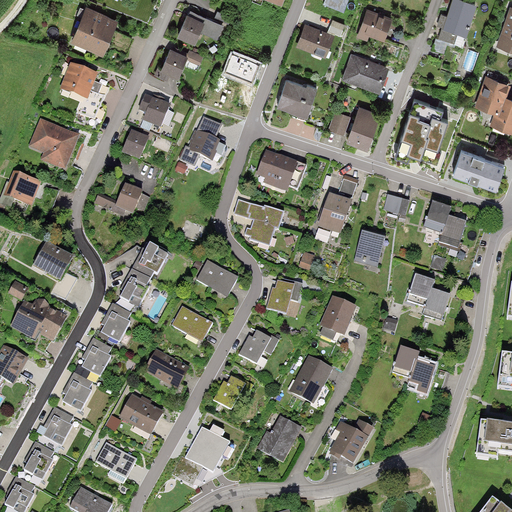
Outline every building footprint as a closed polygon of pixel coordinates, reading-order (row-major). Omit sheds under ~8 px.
[(348,0),(326,0),(324,5),(344,12),(348,0)] [(477,6),(459,0),(453,0),(447,17),(441,15),(437,27),(442,28),(438,40),(463,48),(477,6)] [(511,7),(498,48),(511,52),(511,7)] [(85,8),(71,44),(104,57),(119,21),(85,8)] [(393,19),(368,11),(359,37),(369,40),(371,35),(386,39),(393,19)] [(231,17),(218,13),(216,19),(229,24),(231,17)] [(205,22),(188,14),(178,36),(196,44),(205,22)] [(344,24),(332,21),(329,31),(341,35),(344,24)] [(335,36),(306,25),(298,48),(327,58),(335,36)] [(171,48),(160,76),(169,80),(171,75),(180,79),(188,59),(200,64),(203,57),(191,52),(189,55),(171,48)] [(259,62),(232,52),(225,72),(252,82),(259,62)] [(351,55),(343,79),(381,92),(389,68),(351,55)] [(99,75),(72,65),(62,90),(83,98),(77,114),(97,122),(106,98),(99,95),(103,86),(96,83),(99,75)] [(507,84),(486,77),(476,106),(497,113),(503,96),(507,84)] [(307,86),(288,80),(280,106),(309,115),(318,87),(308,83),(307,86)] [(497,113),(494,125),(511,131),(511,98),(503,96),(497,113)] [(147,116),(142,128),(150,131),(153,124),(163,128),(171,106),(146,97),(140,113),(147,116)] [(414,102),(394,160),(409,165),(411,158),(438,167),(444,148),(441,147),(449,124),(442,121),(445,113),(414,102)] [(381,114),(360,108),(349,143),(370,149),(381,114)] [(350,117),(336,112),(330,130),(344,134),(350,117)] [(186,148),(180,160),(195,167),(200,154),(213,160),(220,142),(217,141),(223,125),(204,117),(190,150),(186,148)] [(87,138),(41,119),(29,149),(45,156),(43,162),(67,171),(72,158),(79,160),(87,138)] [(149,139),(133,132),(124,154),(140,160),(149,139)] [(506,163),(460,149),(451,177),(498,191),(506,163)] [(307,167),(268,152),(259,177),(297,191),(307,167)] [(187,166),(179,163),(176,170),(185,173),(187,166)] [(142,164),(139,177),(157,181),(160,168),(142,164)] [(67,198),(14,176),(1,206),(54,226),(67,198)] [(357,186),(344,182),(340,195),(353,199),(357,186)] [(149,197),(125,187),(117,205),(99,198),(95,206),(121,217),(123,211),(134,216),(138,208),(144,211),(149,197)] [(353,205),(330,197),(320,229),(342,237),(353,205)] [(409,205),(388,199),(384,212),(406,218),(409,205)] [(451,208),(433,201),(425,229),(443,234),(449,217),(451,208)] [(250,208),(246,206),(243,214),(251,216),(249,221),(255,223),(252,233),(248,232),(246,236),(253,238),(251,242),(270,248),(276,231),(280,232),(285,215),(265,208),(264,210),(251,206),(250,208)] [(460,242),(466,222),(449,217),(443,234),(439,245),(460,252),(463,243),(460,242)] [(386,243),(364,236),(356,263),(377,270),(386,243)] [(52,295),(66,302),(78,280),(67,275),(75,259),(48,244),(34,269),(59,282),(52,295)] [(146,252),(143,250),(131,272),(151,282),(155,275),(158,276),(169,256),(150,245),(146,252)] [(315,258),(304,255),(300,270),(310,273),(315,258)] [(436,257),(434,268),(445,270),(447,259),(436,257)] [(239,280),(208,263),(198,282),(228,299),(239,280)] [(131,272),(122,290),(126,292),(122,299),(139,308),(149,288),(147,287),(151,282),(131,272)] [(435,284),(416,278),(408,303),(426,309),(432,292),(435,284)] [(29,288),(16,281),(9,294),(22,301),(29,288)] [(273,291),(268,311),(289,317),(293,303),(299,305),(304,288),(297,286),(296,289),(278,285),(277,291),(273,291)] [(36,348),(45,352),(50,343),(53,345),(70,313),(62,309),(64,307),(33,290),(12,328),(39,343),(36,348)] [(446,316),(451,298),(432,292),(425,316),(444,322),(446,316)] [(358,309),(334,298),(321,328),(323,329),(320,337),(338,344),(341,336),(345,338),(358,309)] [(459,319),(465,301),(451,298),(446,316),(459,319)] [(113,306),(103,325),(106,327),(102,334),(120,344),(131,324),(129,323),(132,316),(113,306)] [(213,325),(183,309),(173,327),(203,344),(213,325)] [(250,337),(238,356),(258,367),(266,353),(271,356),(279,342),(272,338),(271,340),(257,332),(253,339),(250,337)] [(94,341),(83,360),(86,362),(82,368),(100,379),(111,359),(109,357),(112,351),(94,341)] [(6,349),(0,359),(0,382),(2,379),(14,386),(28,362),(6,349)] [(420,356),(401,350),(393,374),(412,380),(417,364),(420,356)] [(190,368),(156,351),(145,373),(179,391),(190,368)] [(511,357),(503,356),(499,383),(511,384),(511,357)] [(333,370),(309,358),(291,394),(315,406),(333,370)] [(430,387),(435,370),(417,364),(409,388),(428,394),(430,387)] [(442,391),(448,374),(435,370),(430,387),(442,391)] [(74,375),(65,393),(68,395),(63,404),(82,414),(93,393),(90,391),(93,386),(74,375)] [(223,383),(213,402),(232,412),(239,398),(245,401),(252,387),(247,384),(246,387),(230,379),(227,385),(223,383)] [(164,415),(132,398),(120,421),(135,429),(133,434),(149,443),(151,439),(164,415)] [(55,409),(45,428),(48,430),(44,438),(62,448),(73,428),(71,426),(74,420),(55,409)] [(258,452),(284,466),(302,431),(282,420),(273,437),(267,434),(258,452)] [(511,427),(481,424),(477,458),(511,462),(511,427)] [(343,460),(354,466),(372,432),(364,427),(360,435),(343,426),(340,432),(344,434),(332,458),(341,463),(343,460)] [(151,439),(145,451),(151,454),(157,442),(151,439)] [(138,462),(106,444),(96,463),(111,472),(107,480),(123,489),(138,462)] [(40,447),(26,472),(43,481),(53,462),(51,461),(54,455),(40,447)] [(221,451),(178,475),(188,493),(210,480),(217,491),(230,484),(224,473),(231,469),(221,451)] [(36,488),(21,481),(7,507),(16,511),(27,511),(35,498),(32,496),(36,488)] [(108,511),(112,507),(81,491),(72,510),(75,511),(108,511)] [(506,511),(493,502),(484,511),(506,511)]
